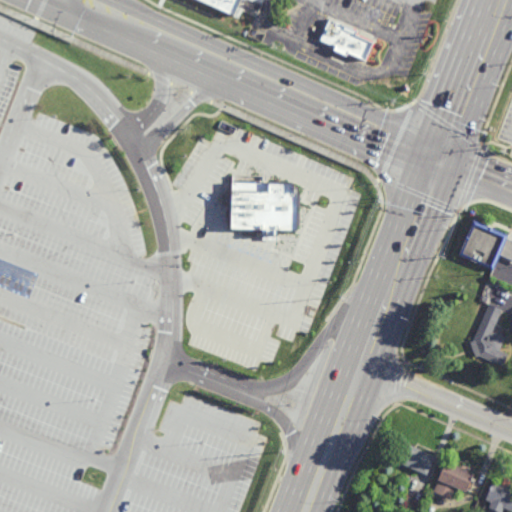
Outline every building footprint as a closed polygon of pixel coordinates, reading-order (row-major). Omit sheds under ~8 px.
[(199,0),(235,14),(240,0),(253,0),(262,4),(263,0),(199,0)] [(375,38),(329,20),(320,43),(366,61),(375,38)] [(295,184),(296,232),(230,230),(232,180),(295,184)] [(511,258),(499,253),(492,269),(457,253),(472,219),(507,234),(506,237),(511,239),(511,258)] [(502,365),(478,355),(477,355),(476,355),(474,356),(469,341),(472,340),(488,302),(501,308),(491,330),(503,337),(499,350),(507,353),(502,365)] [(426,474),(397,461),(405,442),(433,455),(426,474)] [(465,492),(457,489),(456,490),(454,489),(449,500),(432,493),(438,480),(437,480),(445,461),(473,472),(465,492)] [(511,489),(511,511),(503,507),(501,511),(486,511),(491,502),(484,499),(492,481),(511,489)]
